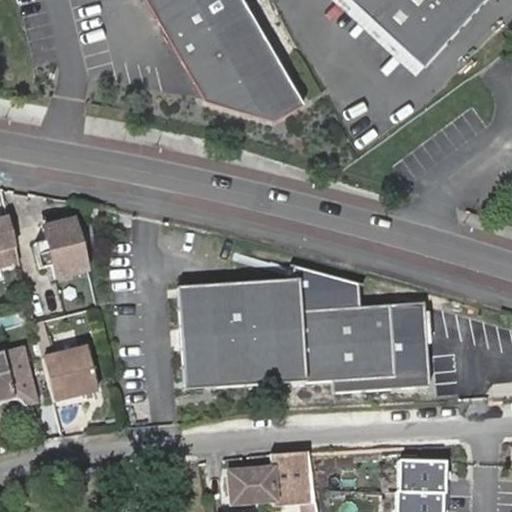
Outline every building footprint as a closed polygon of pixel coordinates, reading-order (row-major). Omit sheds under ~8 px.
[(143,0),(204,97),(271,121),(301,106),(235,0),(143,0)] [(481,0),(350,0),(420,67),(481,0)] [(89,271),(77,215),(42,223),(46,240),(33,243),(39,268),(52,265),(55,278),(89,271)] [(0,271),(17,268),(6,224),(0,225),(0,271)] [(211,382),(211,392),(392,376),(386,307),(297,314),(294,286),(232,291),(233,301),(173,305),(180,384),(211,382)] [(172,297),(173,305),(233,301),(232,291),(172,297)] [(0,404),(16,400),(22,405),(24,410),(37,408),(22,352),(1,358),(1,356),(0,356),(0,404)] [(84,356),(40,367),(51,410),(94,399),(84,356)] [(211,382),(180,384),(180,394),(211,392),(211,382)] [(295,451),(268,455),(269,470),(227,473),(229,503),(270,502),(270,506),(309,504),(308,489),(306,451),(295,451)] [(449,511),(451,467),(402,465),(399,511),(449,511)]
